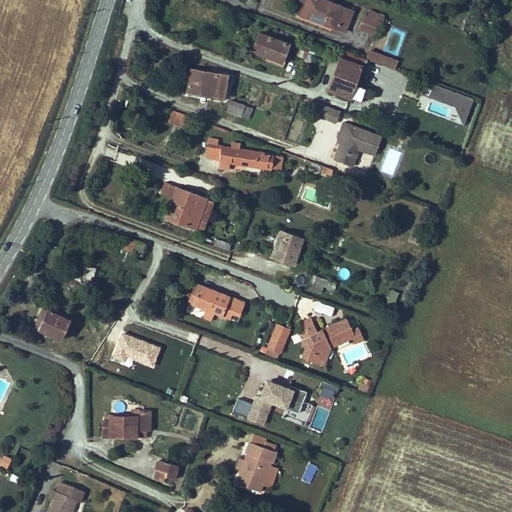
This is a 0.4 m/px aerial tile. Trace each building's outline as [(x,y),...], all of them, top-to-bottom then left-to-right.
[(306,0),(299,0),(301,1),(297,13),(301,15),(306,0)] [(352,11),(324,0),(306,0),(301,15),(344,32),(352,11)] [(383,18),(368,13),(367,16),(364,15),(359,28),(374,33),(377,23),(381,25),(383,18)] [(282,62),(288,44),(259,33),(252,50),(266,56),(282,62)] [(291,45),(288,44),(282,62),(266,56),(264,60),(283,67),(291,45)] [(369,51),(366,59),(374,62),(377,53),(369,51)] [(389,57),(377,53),(374,62),(386,66),(389,57)] [(397,60),(389,57),(386,66),(394,69),(397,60)] [(340,58),(328,90),(361,102),(366,88),(355,84),(361,66),(340,58)] [(304,69),(301,78),(309,81),(312,71),(304,69)] [(191,70),(188,91),(198,93),(199,90),(224,94),(227,76),(191,70)] [(432,85),(428,97),(421,95),(417,109),(465,124),(473,98),(432,85)] [(198,93),(198,95),(223,99),(224,94),(199,90),(198,93)] [(252,107),(230,100),(226,110),(248,119),(252,107)] [(316,102),(312,114),(322,117),(326,105),(316,102)] [(326,105),(322,117),(336,122),(340,110),(326,105)] [(186,115),(173,110),(169,121),(182,126),(186,115)] [(343,122),(337,137),(341,139),(339,144),(334,159),(353,166),(359,149),(374,155),(381,136),(343,122)] [(397,138),(409,143),(411,138),(399,133),(397,138)] [(230,163),(271,169),(273,154),(238,149),(239,143),(232,142),(231,148),(221,146),(221,145),(216,145),(217,140),(208,138),(206,157),(219,159),(218,168),(229,169),(230,163)] [(271,169),(280,170),(282,155),(273,154),(271,169)] [(361,165),(370,166),(372,155),(363,154),(361,165)] [(331,176),(333,170),(323,166),(321,172),(331,176)] [(174,198),(166,218),(195,229),(207,199),(164,182),(160,193),(174,198)] [(207,199),(195,229),(202,232),(214,202),(207,199)] [(271,257),(294,264),(302,239),(280,231),(271,257)] [(421,235),(412,232),(409,241),(418,244),(421,235)] [(128,237),(123,248),(155,260),(159,249),(128,237)] [(214,245),(228,250),(231,244),(216,239),(214,245)] [(76,273),(69,272),(68,280),(79,282),(79,281),(88,283),(90,275),(93,275),(94,269),(83,267),(84,264),(77,263),(76,273)] [(315,276),(312,284),(323,288),(333,292),(336,284),(315,276)] [(192,304),(200,285),(196,284),(188,303),(192,304)] [(323,288),(312,284),(310,289),(321,293),(323,288)] [(244,302),(200,285),(192,304),(205,309),(202,317),(211,320),(214,312),(230,318),(232,312),(240,315),(244,302)] [(394,304),(399,293),(393,291),(386,308),(393,311),(395,305),(394,304)] [(313,311),(331,316),(334,307),(315,301),(313,311)] [(60,340),(69,320),(43,308),(34,328),(60,340)] [(306,348),(302,356),(313,360),(315,354),(325,358),(330,347),(352,337),(354,336),(351,330),(346,319),(317,333),(311,318),(302,323),(305,330),(299,333),(306,348)] [(284,341),(289,329),(278,324),(273,336),(284,341)] [(363,339),(357,328),(351,330),(354,336),(352,337),(355,343),(363,339)] [(279,353),(284,341),(273,336),(267,348),(279,353)] [(277,359),(279,353),(267,348),(265,354),(277,359)] [(323,364),(325,358),(315,354),(313,360),(323,364)] [(367,393),(371,380),(361,377),(357,389),(367,393)] [(264,395),(262,395),(254,416),(269,422),(277,400),(290,405),(286,415),(308,423),(315,403),(306,400),(310,390),(298,386),(297,388),(271,378),(264,395)] [(334,399),(338,387),(322,381),(318,394),(334,399)] [(259,402),(243,396),(238,410),(254,416),(259,402)] [(102,420),(102,437),(136,437),(137,430),(147,430),(150,430),(150,410),(139,410),(139,416),(131,416),(110,415),(110,413),(105,413),(105,420),(102,420)] [(240,470),(235,483),(260,492),(263,485),(270,465),(275,451),(274,451),(263,447),(265,441),(266,439),(253,434),(244,460),(240,470)] [(263,447),(274,451),(276,445),(265,441),(263,447)] [(0,463),(0,466),(8,469),(11,458),(3,455),(0,463)] [(158,460),(156,469),(167,472),(165,477),(174,479),(178,466),(158,460)] [(302,480),(310,483),(317,466),(308,462),(302,480)] [(277,468),(270,465),(263,485),(270,488),(277,468)] [(167,472),(156,469),(153,477),(164,480),(165,477),(167,472)] [(78,489),(60,482),(56,491),(53,500),(48,511),(71,511),(76,499),(74,498),(78,489)] [(84,491),(78,489),(74,498),(76,499),(80,501),(84,491)] [(81,511),(84,504),(78,501),(73,511),(81,511)]
